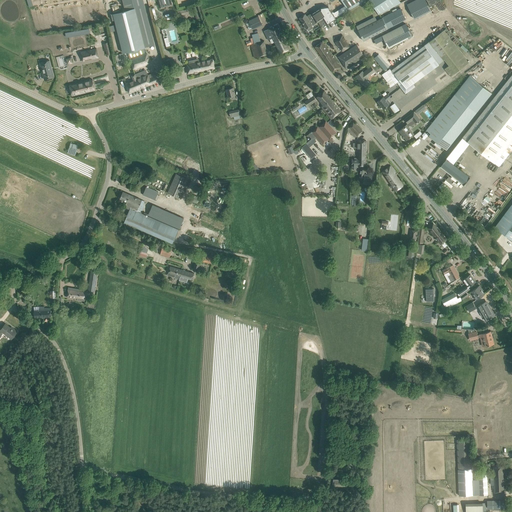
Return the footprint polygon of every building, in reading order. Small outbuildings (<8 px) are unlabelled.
[(122,0),(125,10),(111,14),(112,20),(114,20),(123,53),(127,52),(130,59),(146,54),(144,48),(146,47),(155,44),(143,0),(122,0)] [(157,0),(160,9),(173,5),(171,0),(157,0)] [(342,0),(348,10),(364,0),(342,0)] [(371,0),(379,14),(403,2),(401,0),(371,0)] [(414,0),(406,4),(414,19),(431,11),(425,0),(414,0)] [(328,6),(321,7),(307,17),(305,14),(299,18),(306,29),(307,29),(308,31),(313,28),(312,26),(317,22),(320,28),(336,18),(328,6)] [(364,22),(356,26),(364,41),(406,20),(400,8),(366,26),(364,22)] [(249,21),(253,29),(262,25),(258,17),(249,21)] [(402,25),(381,35),(388,48),(408,38),(412,36),(406,23),(402,25)] [(268,29),(264,31),(268,40),(273,38),(280,53),(290,49),(278,24),(268,29)] [(389,69),(381,75),(391,87),(397,82),(399,85),(405,94),(415,87),(413,84),(438,65),(444,60),(448,65),(444,69),(451,76),(468,62),(468,61),(463,55),(444,31),(424,45),(391,70),(389,69)] [(254,43),(251,44),(254,58),(268,54),(264,41),(261,42),(259,33),(252,35),(254,43)] [(345,40),(346,40),(344,37),(342,34),(334,39),(342,51),(349,47),(345,40)] [(315,47),(333,72),(340,67),(322,41),(315,47)] [(105,50),(107,55),(111,54),(107,42),(102,43),(104,51),(105,50)] [(338,56),(346,68),(364,55),(356,44),(338,56)] [(96,48),(80,52),(82,61),(98,57),(96,48)] [(130,59),(129,59),(133,69),(150,63),(147,53),(146,54),(130,59)] [(378,55),(375,58),(386,70),(389,67),(378,55)] [(188,63),(185,64),(187,69),(188,74),(215,68),(213,58),(209,59),(199,61),(196,62),(195,59),(188,60),(188,63)] [(49,60),(40,63),(44,80),(54,77),(49,60)] [(356,76),(360,82),(361,82),(365,87),(371,82),(367,78),(375,72),(370,67),(363,72),(362,71),(356,76)] [(156,76),(155,72),(148,75),(147,74),(137,79),(135,74),(131,75),(133,80),(125,83),(127,88),(129,93),(144,87),(159,81),(157,76),(156,76)] [(511,75),(463,137),(468,141),(469,142),(499,166),(511,149),(511,75)] [(479,84),(469,76),(426,130),(430,134),(429,136),(446,150),(477,112),(491,94),(479,84)] [(72,96),(95,90),(92,79),(69,85),(72,96)] [(226,89),(227,94),(229,101),(232,100),(231,96),(235,95),(234,92),(233,87),(226,89)] [(317,97),(320,101),(333,117),(341,111),(325,90),(317,97)] [(381,94),(376,98),(378,101),(383,109),(391,103),(388,100),(391,98),(388,94),(383,97),(381,94)] [(305,101),(308,106),(317,100),(313,96),(305,101)] [(396,102),(391,106),(395,113),(400,109),(396,102)] [(240,118),(238,109),(229,111),(231,117),(234,117),(234,120),(240,118)] [(404,119),(407,124),(413,120),(415,123),(420,119),(414,111),(404,119)] [(326,121),(319,127),(319,128),(328,138),(329,139),(328,140),(331,143),(333,141),(330,138),(336,133),(326,121)] [(346,134),(349,138),(352,135),(354,138),(355,137),(356,137),(357,136),(363,131),(354,122),(348,127),(347,129),(347,130),(348,132),(346,134)] [(399,130),(407,140),(414,134),(406,125),(399,130)] [(328,140),(329,139),(328,138),(319,128),(317,126),(315,128),(316,129),(314,130),(308,135),(311,139),(303,146),(311,155),(314,153),(308,145),(316,138),(322,145),(324,143),(323,143),(326,140),(327,141),(328,140)] [(469,142),(468,141),(463,137),(446,158),(446,159),(440,166),(464,185),(470,177),(453,163),(469,142)] [(353,143),(353,148),(357,148),(357,150),(358,150),(358,151),(358,159),(366,159),(366,151),(366,141),(361,141),(358,141),(358,140),(358,143),(353,143)] [(68,151),(76,153),(78,145),(71,143),(68,151)] [(358,159),(352,159),(352,168),(357,168),(357,165),(365,165),(366,159),(358,159)] [(257,164),(253,167),(259,173),(262,170),(257,164)] [(394,173),(395,172),(391,166),(382,172),(395,191),(403,186),(394,173)] [(359,179),(371,182),(372,175),(364,174),(365,169),(360,168),(360,171),(359,176),(359,179)] [(182,194),(188,179),(176,174),(167,193),(181,199),(183,195),(182,194)] [(145,183),(164,190),(167,183),(148,175),(145,183)] [(143,195),(155,200),(158,192),(146,187),(143,195)] [(124,222),(173,243),(179,230),(141,213),(145,205),(143,204),(144,201),(123,192),(120,198),(127,202),(125,205),(126,205),(124,207),(129,210),(124,222)] [(199,197),(192,194),(190,201),(197,203),(199,197)] [(511,204),(495,227),(511,240),(511,204)] [(148,215),(179,228),(184,218),(153,205),(148,215)] [(427,228),(441,244),(446,240),(433,223),(427,228)] [(410,238),(417,239),(418,231),(411,230),(410,238)] [(360,241),(359,248),(366,250),(368,243),(360,241)] [(415,252),(423,254),(425,244),(417,243),(415,252)] [(160,254),(170,257),(172,248),(163,245),(160,254)] [(192,270),(198,271),(201,263),(195,261),(192,270)] [(449,278),(451,281),(459,277),(453,265),(443,270),(445,274),(449,271),(451,276),(449,278)] [(179,279),(182,270),(170,266),(168,273),(175,275),(174,278),(179,279)] [(182,270),(179,279),(187,281),(188,279),(192,280),(194,273),(182,270)] [(88,290),(94,291),(97,272),(91,271),(88,290)] [(470,274),(463,280),(466,285),(457,292),(460,296),(466,292),(470,289),(468,287),(476,281),(470,274)] [(484,294),(481,289),(482,288),(479,285),(471,292),(476,300),(484,294)] [(77,300),(85,301),(86,291),(79,290),(79,289),(68,287),(67,297),(77,298),(77,300)] [(434,288),(425,289),(426,302),(434,301),(434,288)] [(444,304),(441,306),(445,312),(447,311),(447,310),(463,301),(462,300),(460,296),(457,298),(455,292),(441,300),(444,304)] [(478,307),(481,312),(479,312),(482,317),(483,316),(486,321),(495,315),(494,315),(486,302),(487,301),(478,307)] [(466,306),(469,312),(475,308),(473,303),(466,306)] [(40,310),(35,311),(35,317),(51,316),(50,308),(44,308),(44,307),(40,307),(40,310)] [(0,330),(12,339),(17,331),(13,328),(13,329),(5,324),(0,330)] [(474,330),(468,329),(469,333),(468,333),(470,341),(478,338),(480,337),(483,346),(488,345),(489,345),(493,344),(490,332),(477,335),(476,331),(474,331),(474,330)] [(413,385),(418,381),(414,377),(409,381),(413,385)] [(471,439),(457,439),(459,494),(459,495),(459,498),(463,498),(463,495),(473,495),(473,489),(471,439)] [(503,466),(493,466),(495,492),(504,492),(503,466)] [(480,473),(479,473),(479,495),(488,495),(487,472),(483,472),(483,471),(480,471),(480,473)] [(488,501),(488,509),(505,508),(504,500),(488,501)] [(465,503),(465,511),(486,511),(486,503),(483,503),(483,502),(465,503)]
